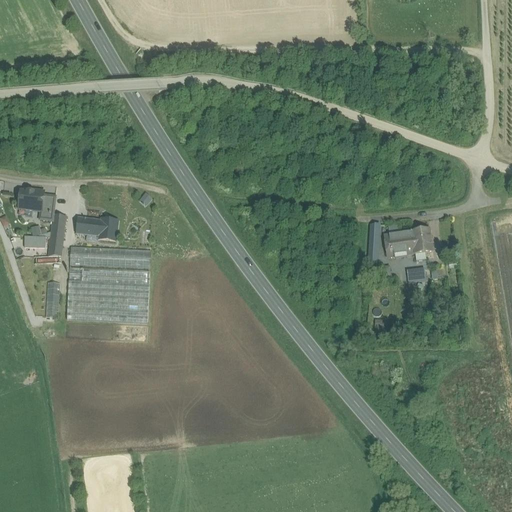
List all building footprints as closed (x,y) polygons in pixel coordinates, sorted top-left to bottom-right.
[(33,194),(21,192),(19,210),(41,213),(42,213),(44,197),(44,193),(33,192),(33,194)] [(55,198),(44,197),(42,213),(41,213),(40,221),(52,222),(53,216),(55,198)] [(145,198),(139,204),(145,211),(152,205),(145,198)] [(66,218),(53,216),(52,222),(50,240),(63,241),(66,218)] [(102,222),(78,219),(76,235),(87,236),(99,238),(102,222)] [(118,223),(102,221),(102,222),(99,241),(115,243),(118,223)] [(379,226),(371,226),(368,263),(376,264),(379,226)] [(40,227),(32,228),(33,237),(41,236),(40,227)] [(430,230),(411,232),(411,233),(414,254),(414,256),(433,253),(430,230)] [(411,234),(385,237),(388,258),(414,254),(411,233),(411,234)] [(99,238),(87,236),(86,244),(99,245),(99,241),(99,238)] [(25,237),(24,249),(46,249),(46,237),(25,237)] [(63,241),(50,240),(48,258),(60,258),(61,258),(63,241)] [(151,252),(71,248),(70,266),(150,270),(151,252)] [(82,269),(70,269),(69,283),(82,283),(82,270),(82,269)] [(150,274),(82,270),(82,283),(69,283),(67,321),(148,325),(150,274)] [(424,271),(415,272),(416,282),(426,281),(424,271)] [(415,272),(407,273),(408,283),(416,282),(415,272)] [(60,284),(48,284),(46,318),(58,319),(60,284)]
